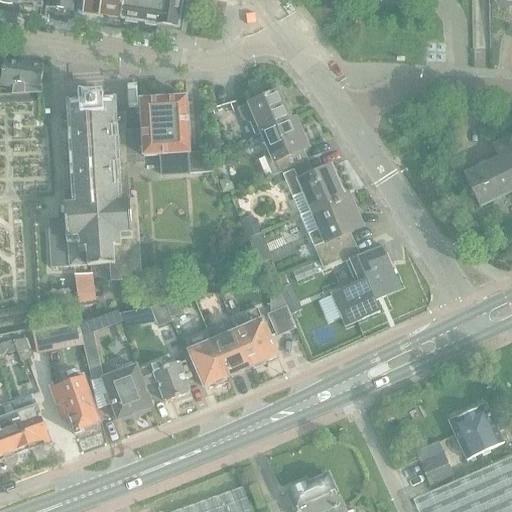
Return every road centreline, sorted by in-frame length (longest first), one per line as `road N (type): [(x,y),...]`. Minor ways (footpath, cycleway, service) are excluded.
road 1 (residential): [(0,33),(216,62),(277,30)]
road 2 (primary): [(100,487),(347,384)]
road 3 (tertiary): [(462,317),(349,122)]
road 4 (unclassified): [(403,511),(347,384)]
road 5 (primary): [(347,384),(474,343)]
road 6 (primary): [(462,317),(347,384)]
